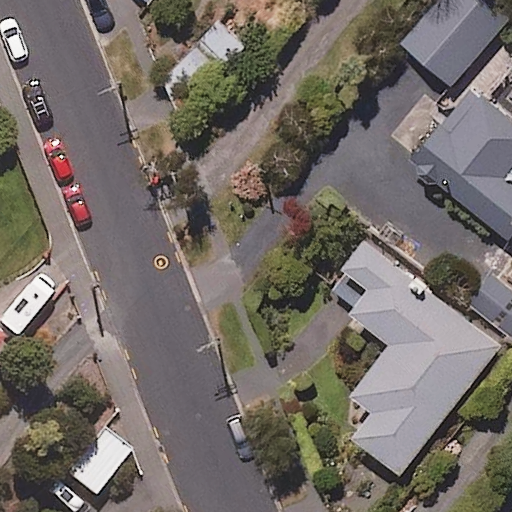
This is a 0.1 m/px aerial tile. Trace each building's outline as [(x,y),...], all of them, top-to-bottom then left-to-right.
[(505,16),(482,0),(434,0),(402,44),(456,83),(505,16)] [(238,51),(211,27),(165,78),(192,102),(238,51)] [(511,118),(470,86),(413,160),(511,236),(511,118)] [(503,347),(370,246),(335,292),(361,312),(352,322),(392,353),(356,399),(374,413),(355,439),(404,477),(503,347)] [(511,290),(500,281),(477,309),(511,337),(511,290)] [(0,356),(9,345),(0,337),(0,356)] [(132,455),(105,433),(69,477),(96,499),(132,455)]
